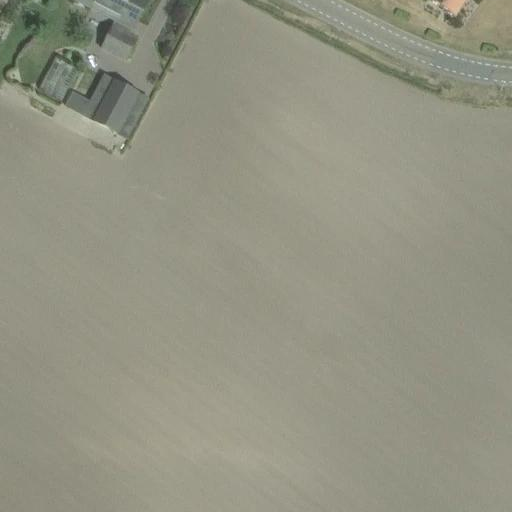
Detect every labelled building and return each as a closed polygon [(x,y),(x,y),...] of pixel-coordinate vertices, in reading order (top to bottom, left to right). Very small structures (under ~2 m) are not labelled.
[(72,0),(72,2),(102,17),(113,23),(100,49),(125,61),(136,39),(130,37),(148,0),(72,0)] [(427,0),(428,0),(454,18),(466,0),(427,0)] [(97,67),(120,77),(124,67),(102,57),(97,67)] [(54,60),(38,91),(60,103),(76,71),(54,60)] [(139,95),(114,81),(92,123),(118,137),(139,95)] [(0,151),(33,172),(46,151),(8,128),(0,141),(0,151)]
